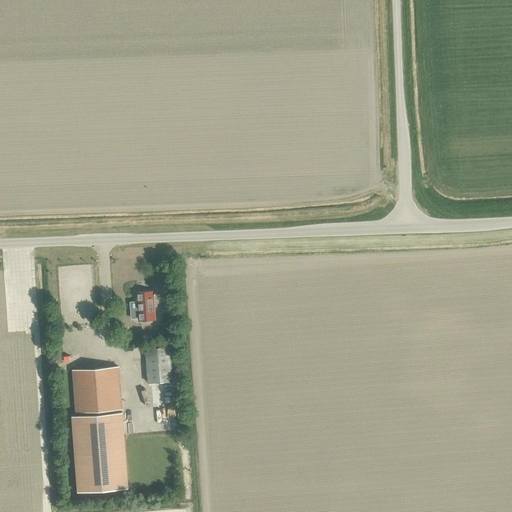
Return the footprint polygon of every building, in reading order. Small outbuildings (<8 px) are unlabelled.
[(7,279),(8,304),(17,304),(15,279),(7,279)] [(138,321),(155,320),(153,291),(136,292),(138,321)] [(137,353),(136,340),(125,341),(125,354),(137,353)] [(148,383),(172,381),(169,347),(145,349),(148,383)] [(75,412),(122,408),(119,367),(72,370),(75,412)] [(78,492),(128,488),(122,412),(72,416),(78,492)]
